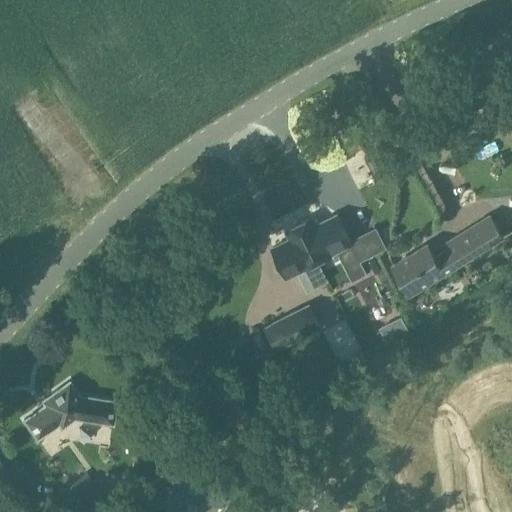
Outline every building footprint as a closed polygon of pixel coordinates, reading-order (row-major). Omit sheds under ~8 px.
[(313,218),(298,225),(318,262),(332,255),(343,249),(353,244),(338,214),(317,224),(313,218)] [(445,251),(434,257),(428,246),(395,266),(411,293),(503,237),(490,214),(441,244),(445,251)] [(318,262),(298,225),(286,231),(291,239),(273,248),(288,278),(318,262)] [(351,279),(372,297),(385,282),(364,264),(351,279)] [(323,329),(311,306),(265,330),(277,353),(323,329)] [(401,317),(397,319),(380,328),(387,342),(409,332),(404,322),(401,317)] [(59,424),(61,428),(75,418),(113,425),(117,402),(79,395),(69,382),(45,399),(48,403),(24,420),(37,439),(59,424)] [(142,458),(131,468),(141,480),(153,469),(142,458)] [(173,491),(221,507),(226,491),(178,475),(173,491)] [(94,486),(79,497),(86,507),(101,496),(94,486)]
